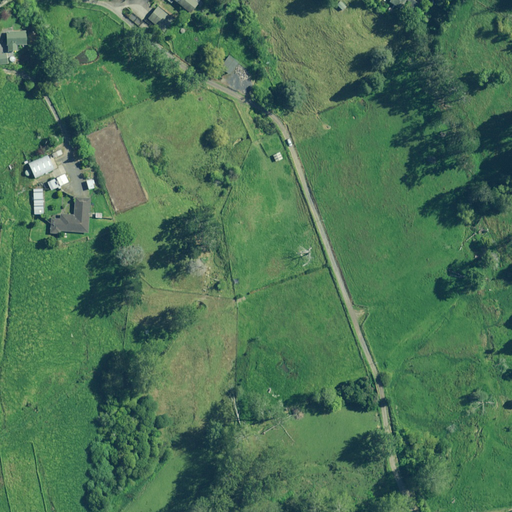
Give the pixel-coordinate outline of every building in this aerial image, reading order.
[(171,0),(187,13),(195,3),(199,7),(203,2),(201,0),(171,0)] [(339,0),(334,5),(341,11),(346,7),(339,0)] [(420,0),(387,0),(398,9),(405,0),(414,8),(420,0)] [(157,5),(146,18),(163,33),(174,20),(157,5)] [(4,31),(4,45),(7,45),(7,52),(15,52),(15,44),(24,44),(24,31),(4,31)] [(228,54),(219,66),(229,74),(238,62),(228,54)] [(59,150),(51,154),(53,158),(61,154),(59,150)] [(282,159),(279,152),(271,155),(274,162),(282,159)] [(23,178),(25,182),(54,170),(48,155),(27,164),(31,174),(23,178)] [(41,184),(44,189),(48,187),(50,192),(59,187),(59,186),(68,182),(64,173),(42,184),(41,184)] [(92,178),(84,180),(86,189),(94,187),(92,178)] [(41,189),(32,189),(32,215),(41,214),(41,189)] [(58,234),(58,231),(87,233),(89,198),(72,197),(72,214),(58,213),(58,219),(49,218),(48,234),(58,234)]
